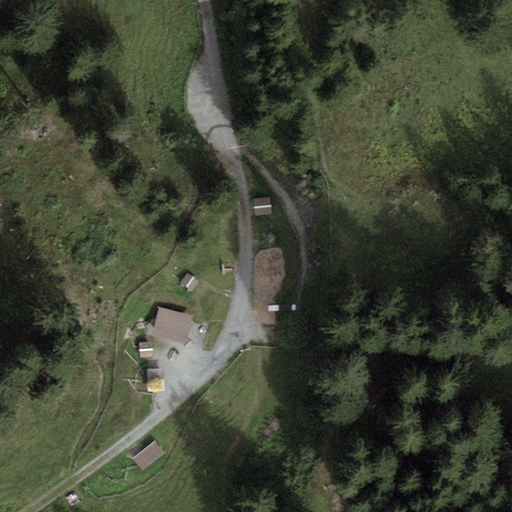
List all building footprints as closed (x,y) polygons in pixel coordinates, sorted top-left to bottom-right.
[(269,198),(253,199),(255,217),(271,215),(269,198)] [(198,283),(187,274),(180,283),(191,292),(198,283)] [(193,316),(159,308),(152,336),(186,344),(193,316)] [(153,357),(151,342),(139,343),(140,358),(153,357)] [(164,391),(163,369),(147,370),(148,392),(164,391)] [(154,441),(132,459),(142,471),(164,454),(154,441)]
